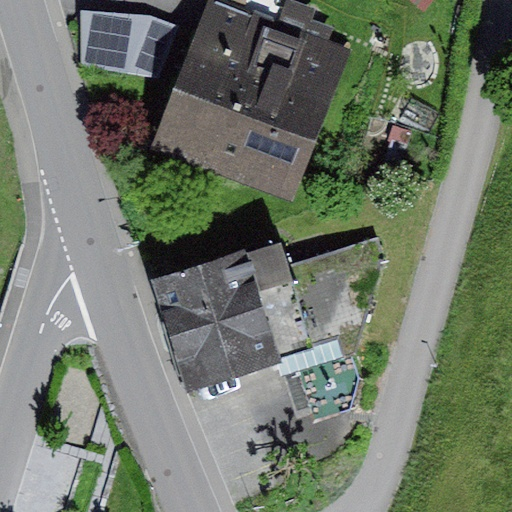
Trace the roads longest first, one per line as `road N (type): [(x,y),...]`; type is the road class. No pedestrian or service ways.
road 1 (tertiary): [(72,224),(186,511)]
road 2 (residential): [(72,224),(0,462)]
road 3 (tertiary): [(19,0),(46,88),(72,224)]
